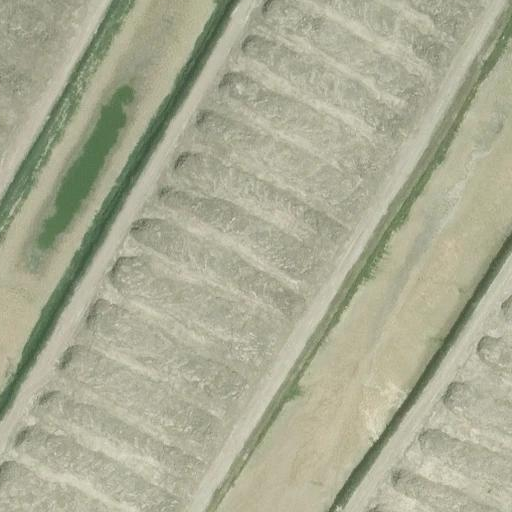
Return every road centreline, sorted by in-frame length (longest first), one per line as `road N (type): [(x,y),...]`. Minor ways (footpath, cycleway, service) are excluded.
road 1 (track): [(193,511),(491,0)]
road 2 (track): [(0,453),(255,0)]
road 3 (track): [(358,511),(511,270)]
road 4 (track): [(0,178),(97,0)]
